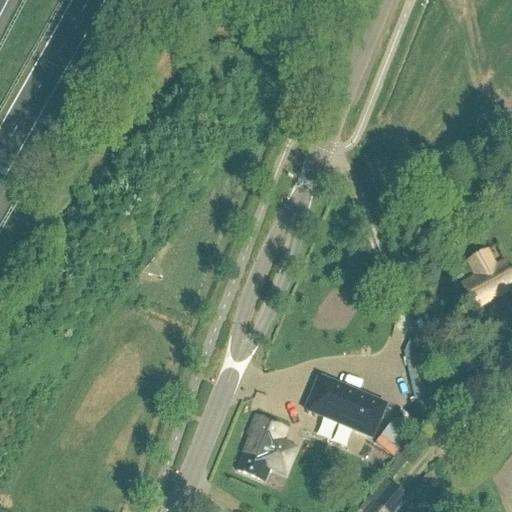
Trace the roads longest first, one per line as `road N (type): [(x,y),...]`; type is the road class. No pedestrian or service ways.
road 1 (secondary): [(296,211),(380,0)]
road 2 (motorway): [(0,159),(92,0)]
road 3 (secondary): [(176,511),(239,353)]
road 4 (secondary): [(239,353),(252,345),(283,286),(296,211)]
road 5 (secondary): [(296,211),(252,286),(239,353)]
